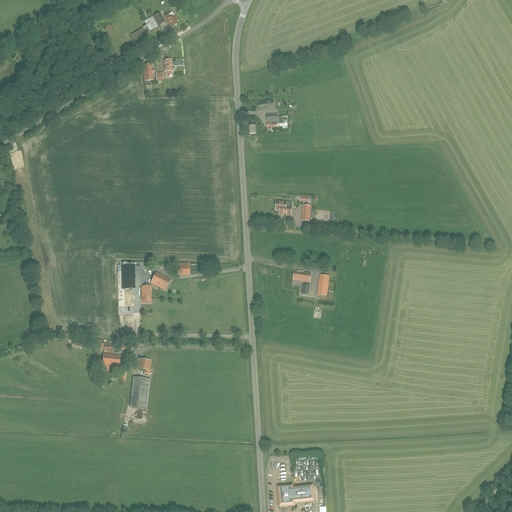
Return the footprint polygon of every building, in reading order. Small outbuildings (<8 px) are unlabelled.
[(153,17),(159,26),(164,22),(159,13),(153,17)] [(172,27),(177,24),(176,21),(177,20),(174,16),(170,18),(168,14),(165,17),(169,25),(170,24),(172,27)] [(143,29),(131,36),(134,41),(146,34),(146,33),(157,27),(152,18),(144,22),(147,25),(143,28),(143,29)] [(119,59),(108,42),(102,46),(115,67),(135,56),(133,52),(119,59)] [(173,75),(172,71),(171,60),(164,61),(164,69),(164,72),(166,72),(166,75),(173,75)] [(144,66),(145,81),(153,80),(151,65),(144,66)] [(258,111),(274,110),(273,101),(264,102),(264,103),(258,103),(258,111)] [(288,203),(276,202),(276,210),(282,210),(281,214),(291,215),(292,207),(288,207),(288,203)] [(178,274),(184,273),(189,273),(189,267),(189,264),(177,265),(177,268),(177,273),(178,274)] [(132,290),(131,265),(124,266),(124,290),(132,290)] [(310,282),(311,274),(301,272),(297,271),(297,272),(294,272),(293,279),(300,280),(300,281),(310,282)] [(165,290),(170,280),(156,273),(151,283),(165,290)] [(327,296),(329,276),(320,275),(318,295),(327,296)] [(151,299),(151,286),(142,286),(141,299),(151,299)] [(312,302),(312,299),(308,299),(309,293),(300,293),(300,298),(303,298),(303,302),(312,302)] [(131,344),(113,345),(104,344),(103,352),(112,353),(113,347),(117,347),(116,349),(130,349),(131,344)] [(118,368),(119,356),(103,354),(102,366),(106,366),(106,367),(109,367),(118,368)] [(151,361),(139,360),(138,369),(145,370),(144,374),(149,375),(151,361)] [(150,379),(134,377),(130,407),(146,409),(150,379)] [(280,507),(295,505),(295,503),(314,501),(313,485),(293,487),(293,485),(278,487),(280,507)]
